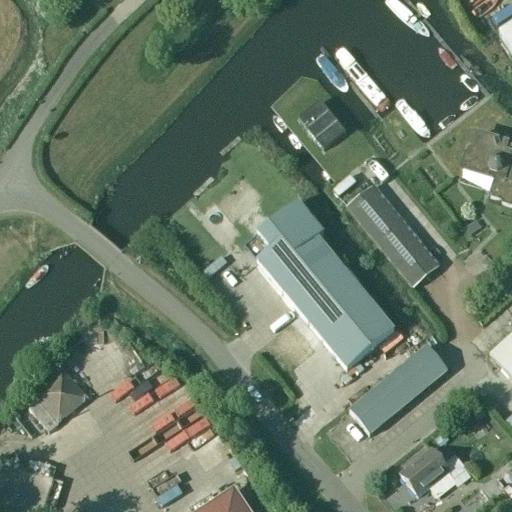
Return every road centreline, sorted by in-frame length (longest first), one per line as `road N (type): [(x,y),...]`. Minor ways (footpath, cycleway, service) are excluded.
road 1 (unclassified): [(351,511),(211,345),(10,183)]
road 2 (residential): [(10,183),(45,105),(123,13)]
